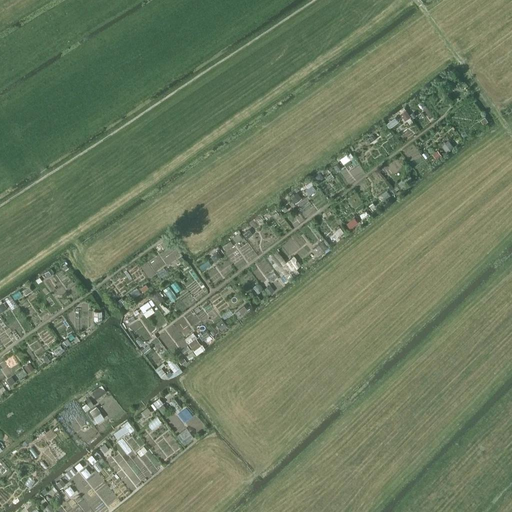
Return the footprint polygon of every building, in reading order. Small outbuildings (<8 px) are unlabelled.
[(406,109),(400,114),(405,121),(411,117),(406,109)] [(367,139),(363,142),(368,148),(372,146),(367,139)] [(450,142),(443,147),(447,152),(454,147),(450,142)] [(438,151),(433,154),(436,160),(441,156),(438,151)] [(346,154),(339,159),(343,164),(350,159),(346,154)] [(337,163),(331,167),(335,173),(341,169),(337,163)] [(406,177),(398,183),(402,188),(409,182),(406,177)] [(296,192),(290,197),(295,204),(301,199),(296,192)] [(366,211),(360,215),(363,220),(369,216),(366,211)] [(239,234),(232,238),(236,243),(242,239),(239,234)] [(324,240),(323,241),(327,247),(334,242),(328,236),(323,239),(324,240)] [(230,241),(222,246),(225,251),(233,246),(230,241)] [(323,241),(318,244),(323,251),(328,247),(327,247),(323,241)] [(318,244),(312,249),(317,256),(323,251),(318,244)] [(216,252),(210,256),(214,261),(220,257),(216,252)] [(294,256),(285,262),(291,270),(292,270),(293,271),(295,269),(300,265),(294,256)] [(291,270),(280,278),(284,284),(299,273),(295,269),(293,271),(292,270),(291,270)] [(269,285),(264,289),(269,295),(274,291),(269,285)] [(29,286),(22,291),(25,295),(32,291),(29,286)] [(14,293),(12,295),(14,299),(21,295),(18,290),(14,293)] [(157,291),(150,296),(156,305),(163,300),(157,291)] [(160,303),(157,306),(164,315),(169,311),(160,303)] [(243,305),(238,310),(241,314),(247,310),(243,305)] [(101,311),(93,312),(93,321),(101,321),(101,311)] [(217,331),(215,332),(218,336),(224,331),(222,329),(221,330),(219,328),(216,331),(217,331)] [(195,338),(188,344),(193,351),(194,351),(200,346),(201,345),(195,338)] [(61,345),(53,351),(56,355),(64,350),(61,345)] [(200,346),(194,351),(196,354),(202,350),(200,346)] [(46,354),(39,360),(42,364),(49,358),(46,354)] [(29,363),(24,367),(28,373),(34,369),(29,363)] [(101,385),(91,392),(96,399),(106,392),(101,385)] [(88,398),(84,401),(86,404),(89,409),(94,406),(88,398)] [(159,398),(152,403),(156,408),(163,403),(159,398)] [(163,405),(158,409),(163,415),(168,411),(163,405)] [(96,407),(89,411),(97,423),(104,418),(96,407)] [(147,407),(140,413),(144,417),(150,412),(147,407)] [(89,411),(86,414),(91,421),(94,425),(97,423),(89,411)] [(122,427),(113,434),(117,439),(128,430),(130,432),(133,429),(127,421),(121,425),(122,427)] [(104,444),(100,447),(104,452),(108,449),(104,444)] [(89,456),(86,459),(92,468),(96,465),(89,456)] [(79,462),(74,466),(77,471),(83,467),(79,462)] [(72,467),(67,471),(71,476),(76,472),(72,467)] [(61,479),(55,483),(59,489),(65,484),(61,479)] [(49,503),(43,507),(46,511),(49,511),(53,509),(49,503)]
